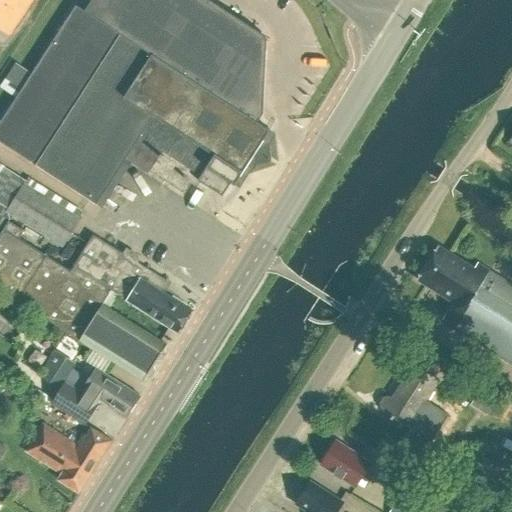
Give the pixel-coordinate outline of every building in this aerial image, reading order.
[(0,0),(0,28),(10,36),(34,0),(0,0)] [(92,0),(86,11),(77,4),(32,73),(17,97),(0,123),(0,139),(36,164),(97,204),(128,156),(185,193),(191,183),(196,186),(200,181),(223,195),(231,182),(235,184),(270,130),(253,119),(257,113),(260,47),(264,42),(198,0),(92,0)] [(0,86),(17,97),(32,73),(15,62),(0,85),(0,86)] [(0,203),(14,212),(12,216),(65,249),(87,213),(29,178),(28,180),(0,162),(0,203)] [(14,212),(0,203),(0,229),(2,231),(8,221),(12,216),(14,212)] [(110,290),(170,328),(179,334),(194,311),(160,290),(166,280),(92,233),(70,270),(19,239),(24,231),(8,221),(2,231),(0,234),(0,292),(131,373),(144,382),(147,378),(151,377),(155,371),(154,367),(158,360),(163,359),(166,353),(165,349),(167,345),(162,341),(101,304),(110,290)] [(474,268),(438,246),(437,249),(435,248),(419,273),(420,274),(417,280),(452,302),(445,313),(446,313),(443,318),(511,361),(511,283),(505,279),(504,278),(479,262),(474,268)] [(407,293),(403,304),(419,309),(423,298),(407,293)] [(60,389),(76,364),(55,350),(39,375),(60,389)] [(421,411),(440,379),(413,362),(391,397),(388,396),(383,397),(380,402),(381,407),(384,408),(383,410),(410,427),(417,417),(427,424),(424,430),(434,437),(441,423),(421,411)] [(96,401),(97,399),(127,418),(141,397),(104,373),(95,368),(88,379),(73,370),(52,403),(87,425),(100,404),(96,401)] [(490,415),(499,398),(464,378),(457,390),(474,399),(471,404),(490,415)] [(36,437),(91,474),(112,440),(92,427),(79,447),(44,424),(36,437)] [(79,493),(91,474),(36,437),(27,451),(62,474),(58,480),(79,493)] [(361,454),(336,438),(319,465),(356,488),(370,466),(380,472),(389,458),(367,444),(361,454)] [(309,480),(293,504),(305,511),(337,511),(344,502),(309,480)] [(423,511),(426,509),(401,494),(390,511),(423,511)]
